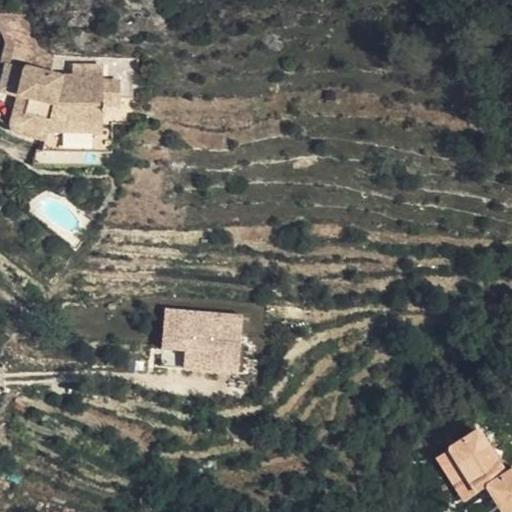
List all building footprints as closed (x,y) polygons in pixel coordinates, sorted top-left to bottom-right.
[(0,58),(21,65),(27,46),(9,12),(0,9),(0,58)] [(14,96),(10,109),(39,118),(47,92),(52,77),(21,65),(0,58),(0,90),(0,91),(14,96)] [(96,92),(104,91),(113,90),(111,72),(95,71),(93,61),(52,63),(52,77),(47,92),(67,97),(94,105),(96,92)] [(0,91),(0,106),(10,109),(14,96),(0,91)] [(94,105),(105,108),(104,91),(96,92),(94,105)] [(39,118),(60,124),(91,123),(94,105),(67,97),(47,92),(39,118)] [(106,137),(105,108),(94,105),(91,123),(60,124),(93,133),(106,137)] [(0,120),(31,124),(37,124),(60,124),(39,118),(10,109),(0,106),(0,120)] [(106,142),(106,137),(93,133),(60,124),(37,124),(31,124),(34,146),(106,142)] [(158,303),(152,360),(201,366),(228,369),(234,312),(158,303)] [(460,503),(487,488),(500,511),(511,511),(511,466),(506,470),(483,427),(434,453),(460,503)]
